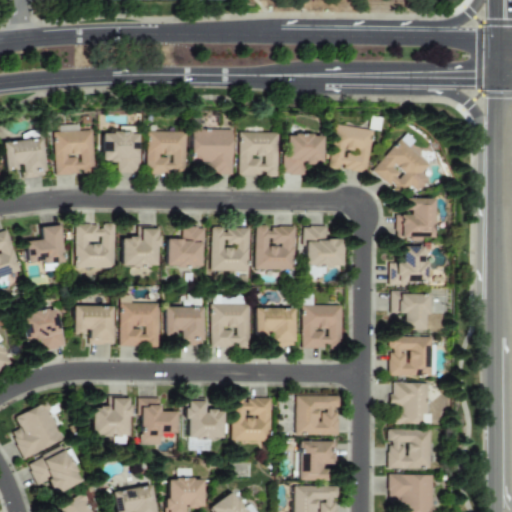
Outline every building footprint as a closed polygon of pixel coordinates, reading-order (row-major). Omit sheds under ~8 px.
[(369,131),(330,125),(323,167),(361,174),(369,131)] [(88,131),(74,131),(74,128),(49,128),(50,176),(89,174),(88,131)] [(227,175),(228,130),(187,129),(187,163),(200,163),(200,174),(227,175)] [(181,175),(182,132),(142,132),(142,174),(181,175)] [(272,177),(273,133),(234,132),(234,176),(272,177)] [(113,174),(134,174),(135,134),(97,133),(97,162),(113,163),(113,174)] [(368,173),(387,189),(389,188),(399,196),(407,186),(415,193),(426,179),(419,174),(425,166),(415,157),(420,151),(400,134),(368,173)] [(317,164),(317,136),(280,135),(279,175),(299,175),(299,164),(317,164)] [(0,169),(0,171),(16,170),(16,179),(40,177),(38,139),(0,141),(0,169)] [(392,238),(430,238),(430,199),(401,199),(401,214),(392,214),(392,238)] [(71,225),(70,268),(110,268),(110,224),(96,224),(96,225),(71,225)] [(36,227),(37,240),(21,241),(22,265),(58,262),(56,226),(36,227)] [(292,228),(264,228),(264,226),(253,226),(254,270),(293,270),(292,228)] [(162,239),(162,267),(200,267),(200,227),(179,227),(178,239),(162,239)] [(323,227),(302,227),(301,266),(338,267),(338,239),(323,239),(323,227)] [(208,271),(247,272),(248,228),(208,228),(208,271)] [(117,267),(155,266),(154,229),(136,229),(136,238),(117,238),(117,267)] [(0,277),(16,272),(3,230),(0,230),(0,277)] [(385,263),(385,284),(421,285),(422,247),(398,247),(398,264),(385,263)] [(422,331),(423,293),(387,293),(386,314),(400,314),(399,330),(422,331)] [(114,347),(154,348),(154,304),(127,303),(127,296),(115,296),(114,347)] [(242,297),(210,297),(210,304),(241,305),(242,297)] [(207,347),(245,348),(246,306),(207,305),(207,347)] [(108,306),(68,307),(68,335),(83,335),(83,345),(109,345),(108,306)] [(337,306),(298,306),(297,349),(337,349),(337,306)] [(175,345),(198,346),(199,308),(160,307),(159,336),(175,336),(175,345)] [(38,352),(61,348),(58,328),(54,329),(50,309),(15,314),(20,343),(36,340),(38,352)] [(251,338),(266,338),(266,347),(290,347),(290,309),(251,309),(251,338)] [(384,376),(427,377),(428,338),(384,337),(384,352),(385,352),(384,376)] [(426,384),(387,383),(387,409),(390,409),(390,424),(425,424),(426,384)] [(334,435),(333,396),(290,397),(291,436),(334,435)] [(267,399),(242,398),(228,398),(227,442),(266,442),(267,399)] [(86,436),(124,437),(125,399),(107,399),(106,408),(87,407),(86,436)] [(155,399),(135,399),(135,445),(156,445),(156,434),(171,434),(171,412),(155,412),(155,399)] [(19,459),(58,440),(40,403),(11,417),(17,430),(7,435),(19,459)] [(384,469),(426,470),(427,430),(383,430),(383,442),(385,442),(384,469)] [(332,442),(293,442),(293,481),(318,481),(319,465),(332,465),(332,442)] [(32,486),(44,481),(49,494),(74,484),(59,448),(22,463),(32,486)] [(428,511),(429,476),(385,475),(384,505),(394,505),(393,511),(428,511)] [(198,479),(161,480),(161,511),(182,511),(182,508),(199,508),(198,479)] [(149,511),(146,486),(107,491),(109,511),(149,511)] [(289,511),(331,511),(332,487),(290,486),(289,511)] [(204,508),(206,511),(241,511),(228,492),(204,508)] [(47,510),(47,511),(87,511),(78,494),(47,510)]
